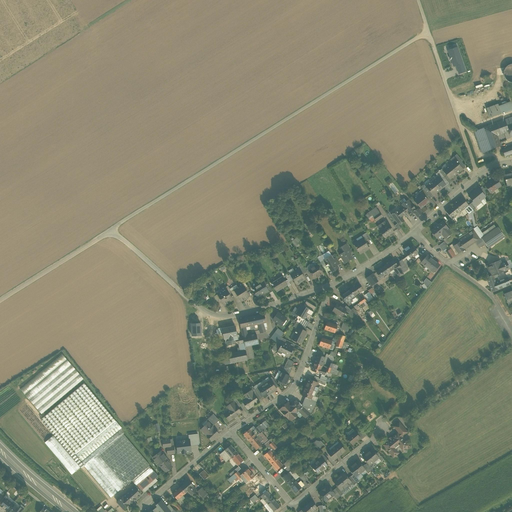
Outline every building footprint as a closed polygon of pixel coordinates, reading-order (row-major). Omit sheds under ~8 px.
[(453,66),(456,65),(462,63),(457,47),(448,50),(453,66)] [(465,72),(462,63),(456,65),(459,74),(465,72)] [(507,80),(510,82),(511,82),(511,64),(508,65),(505,67),(504,71),(503,74),(504,78),(507,80)] [(501,105),(498,106),(501,114),(511,110),(511,106),(510,102),(501,105)] [(497,104),(486,108),(490,118),(501,114),(498,106),(497,104)] [(505,120),(483,128),(490,150),(501,146),(499,142),(497,136),(508,132),(505,120)] [(483,128),(474,131),(481,153),(490,150),(483,128)] [(508,132),(497,136),(499,142),(510,138),(508,132)] [(511,146),(502,150),(504,156),(511,153),(511,146)] [(462,161),(457,154),(450,160),(452,162),(455,160),(462,169),(465,167),(461,162),(462,161)] [(452,162),(449,165),(456,174),(462,169),(455,160),(452,162)] [(456,174),(449,165),(442,171),(446,176),(447,176),(450,180),(450,179),(456,174)] [(444,178),(439,171),(436,174),(438,177),(438,176),(446,185),(448,183),(444,178)] [(438,177),(432,182),(439,191),(446,185),(438,176),(438,177)] [(496,179),(485,186),(489,193),(493,190),(494,191),(497,189),(496,188),(500,186),(496,179)] [(439,191),(432,182),(429,184),(429,183),(429,184),(425,187),(427,189),(427,188),(433,196),(439,191)] [(433,196),(427,188),(427,189),(424,191),(428,195),(430,198),(433,196)] [(423,189),(419,192),(421,195),(422,195),(423,194),(426,198),(428,195),(424,191),(423,189)] [(478,189),(468,196),(473,202),(471,203),(475,208),(482,202),(481,201),(485,198),(484,196),(478,189)] [(421,195),(420,196),(414,201),(415,201),(421,208),(420,208),(429,202),(426,198),(423,194),(422,195),(421,195)] [(462,198),(445,212),(451,219),(464,209),(468,205),(462,198)] [(407,200),(402,205),(404,208),(401,210),(404,214),(407,212),(410,216),(415,213),(416,212),(415,211),(414,209),(414,208),(413,206),(411,206),(407,200)] [(468,205),(464,209),(468,214),(473,210),(468,205)] [(376,208),(367,214),(369,217),(371,215),(373,217),(376,216),(380,213),(376,208)] [(398,213),(397,211),(391,216),(394,219),(395,222),(396,222),(397,224),(399,225),(404,221),(401,216),(404,214),(401,210),(398,213)] [(385,221),(377,227),(380,230),(388,225),(385,221)] [(447,228),(442,222),(439,225),(438,225),(435,228),(431,231),(436,238),(441,234),(445,238),(451,233),(447,229),(447,228)] [(380,230),(379,231),(385,238),(393,232),(388,225),(380,230)] [(497,227),(481,239),(485,244),(488,248),(504,237),(497,227)] [(473,230),(466,235),(472,244),(479,239),(473,230)] [(367,232),(361,236),(363,238),(365,241),(370,238),(367,232)] [(466,235),(454,243),(455,245),(453,246),(458,253),(472,244),(466,235)] [(296,237),(291,242),(295,246),(300,241),(296,237)] [(363,238),(353,244),(359,254),(369,248),(365,241),(363,238)] [(481,238),(475,242),(479,248),(485,244),(481,238)] [(443,242),(438,246),(442,251),(447,247),(443,242)] [(344,245),(339,248),(342,253),(339,255),(343,262),(348,259),(349,261),(353,258),(349,253),(345,247),(344,245)] [(413,247),(405,252),(408,256),(412,261),(419,256),(418,256),(419,255),(417,254),(413,247)] [(450,249),(446,252),(451,258),(455,255),(450,249)] [(331,255),(320,263),(323,267),(325,266),(326,267),(327,266),(331,272),(336,269),(334,267),(337,265),(333,259),(331,255)] [(433,260),(427,255),(421,263),(424,265),(425,264),(428,267),(433,260)] [(408,256),(405,257),(411,265),(411,266),(414,263),(412,261),(408,256)] [(405,257),(400,261),(406,269),(411,265),(405,257)] [(393,260),(384,266),(389,272),(392,277),(397,274),(398,276),(402,273),(399,268),(401,267),(399,263),(397,265),(393,260)] [(433,260),(428,267),(431,269),(430,270),(433,273),(439,265),(433,260)] [(499,261),(487,266),(491,276),(493,276),(497,274),(502,272),(509,269),(506,262),(505,262),(501,264),(499,261)] [(304,269),(301,264),(297,266),(298,269),(299,269),(302,275),(306,272),(304,269)] [(309,270),(311,275),(314,279),(322,273),(320,269),(320,268),(319,266),(318,266),(317,265),(309,270)] [(384,266),(376,272),(380,278),(389,272),(384,266)] [(302,275),(299,269),(298,269),(294,272),(301,282),(305,279),(302,275)] [(301,282),(294,272),(290,274),(296,285),(301,282)] [(372,274),(366,278),(371,285),(377,281),(372,274)] [(282,277),(271,283),(271,284),(272,286),(276,292),(287,285),(285,281),(282,277)] [(507,277),(495,282),(498,289),(510,285),(508,280),(507,277)] [(494,278),(487,281),(492,292),(498,289),(495,282),(494,279),(494,278)] [(266,287),(263,282),(252,289),(253,290),(252,290),(253,291),(257,298),(268,291),(266,287)] [(358,284),(350,290),(354,296),(357,294),(363,290),(358,284)] [(246,291),(243,285),(242,285),(238,288),(246,300),(248,298),(248,297),(249,296),(246,291)] [(234,290),(234,291),(237,296),(241,302),(242,301),(243,301),(246,300),(238,288),(234,290)] [(225,289),(221,292),(229,304),(231,302),(231,301),(232,300),(229,294),(226,289),(225,289)] [(350,290),(341,295),(345,302),(354,296),(350,290)] [(221,292),(217,294),(220,300),(224,305),(225,304),(226,305),(229,304),(221,292)] [(306,301),(303,306),(314,312),(316,307),(306,301)] [(365,301),(360,305),(365,311),(369,308),(365,301)] [(311,316),(314,312),(303,306),(301,304),(298,309),(295,314),(297,316),(305,320),(308,314),(311,316)] [(346,310),(336,304),(332,311),(341,317),(346,310)] [(287,320),(277,313),(272,321),(282,328),(287,320)] [(264,314),(238,320),(240,328),(242,337),(243,337),(246,336),(244,329),(246,329),(245,327),(257,324),(263,323),(264,327),(267,327),(264,314)] [(305,320),(297,316),(296,317),(296,318),(297,319),(307,325),(308,322),(305,320)] [(305,327),(307,325),(297,319),(296,322),(302,326),(305,327)] [(337,325),(327,322),(324,329),(334,333),(337,325)] [(263,323),(257,324),(260,334),(266,332),(264,327),(263,323)] [(222,326),(198,327),(198,328),(191,328),(191,331),(198,331),(199,340),(203,339),(208,339),(217,338),(224,338),(222,329),(222,326)] [(222,329),(224,338),(224,339),(225,340),(226,346),(238,343),(237,338),(235,326),(222,329)] [(300,329),(297,328),(297,329),(292,339),(291,339),(301,344),(307,332),(300,329)] [(278,329),(275,333),(280,337),(283,333),(278,329)] [(280,337),(275,333),(271,338),(276,343),(278,340),(280,337)] [(246,336),(243,337),(244,343),(245,347),(251,345),(258,344),(256,334),(246,336)] [(332,341),(321,338),(319,345),(329,349),(332,341)] [(285,343),(282,342),(281,345),(278,351),(286,354),(285,356),(288,358),(294,347),(285,343)] [(251,345),(245,347),(245,350),(247,360),(254,358),(251,345)] [(247,360),(245,350),(240,351),(228,354),(230,364),(247,360)] [(61,353),(20,388),(41,413),(82,379),(61,353)] [(325,358),(317,355),(314,363),(322,366),(323,362),(325,358)] [(288,359),(283,368),(292,367),(294,362),(288,359)] [(322,366),(314,363),(311,371),(322,374),(323,371),(321,370),(321,368),(322,366)] [(290,374),(283,370),(281,372),(277,380),(285,384),(289,376),(288,376),(290,374)] [(278,387),(272,377),(269,379),(270,380),(276,388),(278,387)] [(317,383),(308,379),(305,387),(313,390),(315,386),(316,387),(317,383)] [(270,380),(264,384),(270,394),(276,390),(276,388),(270,380)] [(84,383),(41,419),(81,468),(84,466),(81,462),(75,455),(115,421),(84,383)] [(270,394),(264,384),(258,388),(258,389),(263,397),(264,398),(270,394)] [(263,397),(258,389),(258,388),(257,387),(254,389),(261,398),(263,397)] [(313,390),(305,387),(302,396),(305,397),(311,399),(312,395),(315,397),(317,392),(313,390)] [(261,398),(254,389),(251,391),(257,401),(261,398)] [(251,391),(244,395),(246,399),(242,402),(247,409),(258,402),(257,401),(251,391)] [(311,399),(305,397),(304,401),(315,405),(316,401),(311,399)] [(295,401),(290,406),(289,407),(295,413),(298,411),(303,407),(302,406),(299,402),(298,403),(295,401)] [(315,405),(304,401),(302,406),(303,407),(310,414),(315,405)] [(237,407),(233,402),(229,405),(232,408),(223,414),(229,421),(232,419),(241,413),(237,407)] [(290,406),(287,402),(280,409),(290,421),(297,415),(295,413),(289,407),(290,406)] [(25,403),(17,410),(44,442),(52,435),(25,403)] [(310,414),(303,407),(298,411),(305,418),(310,414)] [(275,421),(279,416),(274,413),(270,417),(275,421)] [(219,420),(213,414),(208,419),(213,425),(219,420)] [(115,421),(75,455),(81,462),(122,428),(116,421),(115,421)] [(219,434),(208,422),(200,430),(211,441),(214,438),(214,439),(216,437),(219,434)] [(407,432),(399,422),(394,427),(400,434),(401,436),(402,436),(407,432)] [(260,425),(255,429),(259,434),(260,433),(264,430),(260,425)] [(122,428),(81,462),(84,466),(124,433),(122,428)] [(251,428),(243,434),(250,442),(256,437),(259,434),(255,429),(253,430),(251,428)] [(362,430),(357,434),(360,438),(361,439),(366,435),(362,430)] [(355,431),(346,438),(352,445),(360,438),(357,434),(355,431)] [(84,466),(110,498),(131,480),(150,464),(124,433),(84,466)] [(259,434),(256,437),(262,444),(266,441),(260,433),(259,434)] [(189,440),(190,446),(199,445),(197,434),(188,435),(189,440)] [(390,441),(389,442),(387,442),(384,444),(384,446),(391,454),(393,454),(395,452),(395,450),(394,448),(398,445),(401,449),(403,449),(406,446),(406,445),(400,437),(401,436),(400,434),(399,435),(398,434),(396,434),(393,436),(393,438),(393,439),(392,440),(392,439),(390,440),(390,441)] [(256,437),(250,442),(256,449),(262,444),(256,437)] [(170,447),(170,440),(162,440),(163,448),(166,447),(170,447)] [(190,446),(189,440),(176,441),(178,453),(182,453),(182,454),(186,453),(186,452),(191,452),(190,446)] [(320,441),(315,446),(319,451),(325,446),(320,441)] [(277,448),(272,442),(270,443),(269,445),(274,450),(277,448)] [(339,443),(327,453),(334,460),(345,451),(339,443)] [(237,453),(230,445),(224,450),(231,458),(237,453)] [(274,450),(269,445),(265,448),(268,451),(270,450),(274,456),(277,454),(274,450)] [(224,450),(220,454),(226,462),(231,458),(224,450)] [(274,456),(270,450),(268,451),(264,455),(270,463),(276,458),(274,456)] [(372,450),(367,453),(374,462),(378,458),(375,454),(372,450)] [(161,451),(152,458),(158,466),(159,465),(167,459),(161,451)] [(383,459),(378,452),(375,454),(378,458),(381,461),(383,459)] [(237,453),(231,458),(237,465),(243,460),(237,453)] [(374,462),(367,453),(362,457),(365,460),(364,461),(366,462),(367,463),(369,465),(374,462)] [(282,465),(276,458),(270,463),(276,470),(282,465)] [(321,458),(311,466),(317,474),(327,465),(324,462),(321,458)] [(167,459),(159,465),(165,473),(172,467),(168,463),(169,462),(167,459)] [(289,459),(283,464),(287,468),(291,465),(290,464),(292,463),(289,459)] [(358,461),(353,465),(360,473),(364,469),(365,469),(362,466),(358,461)] [(159,474),(150,464),(131,480),(136,485),(136,486),(151,473),(155,478),(159,474)] [(365,465),(364,464),(362,466),(365,469),(364,469),(368,473),(370,471),(369,471),(365,465)] [(360,473),(353,465),(349,469),(351,471),(350,472),(352,474),(353,474),(355,477),(360,473)] [(240,475),(241,477),(243,481),(246,479),(248,481),(254,476),(248,469),(240,475)] [(204,470),(199,474),(204,480),(209,476),(204,470)] [(240,475),(237,471),(236,472),(227,480),(230,483),(234,479),(236,481),(241,477),(240,475)] [(288,472),(282,477),(289,485),(295,480),(288,472)] [(136,486),(142,494),(143,494),(157,481),(155,478),(151,473),(136,486)] [(347,478),(343,473),(341,475),(341,476),(339,478),(346,487),(348,485),(348,484),(350,482),(347,478)] [(355,477),(353,474),(351,476),(356,483),(359,481),(355,477)] [(260,484),(254,476),(248,481),(254,489),(260,484)] [(351,476),(350,476),(347,478),(350,482),(353,486),(356,483),(351,476)] [(339,478),(336,480),(335,479),(333,481),(337,487),(340,490),(342,488),(344,488),(346,487),(339,478)] [(183,484),(180,487),(185,493),(188,491),(190,494),(193,492),(194,493),(196,490),(193,487),(188,480),(185,483),(184,483),(183,484)] [(297,483),(295,480),(289,485),(295,493),(304,485),(300,481),(297,483)] [(136,485),(123,496),(129,504),(130,505),(143,494),(142,494),(136,486),(136,485)] [(332,491),(327,486),(325,488),(322,490),(318,493),(322,498),(325,498),(326,500),(333,495),(334,494),(332,491)] [(180,487),(172,494),(177,500),(185,493),(180,487)] [(207,494),(202,487),(197,491),(202,498),(207,494)] [(340,490),(337,487),(334,489),(340,496),(343,493),(340,490)] [(340,496),(334,489),(332,491),(334,494),(333,495),(336,499),(340,496)] [(273,499),(266,491),(260,496),(267,504),(273,499)] [(6,499),(8,496),(5,494),(0,501),(2,503),(6,499)] [(252,497),(250,499),(253,503),(258,499),(255,495),(252,497)] [(123,496),(117,502),(123,509),(129,504),(123,496)] [(7,511),(12,504),(6,499),(2,503),(0,506),(7,511)] [(273,499),(267,504),(273,511),(279,506),(273,499)] [(166,507),(161,501),(155,505),(157,507),(160,511),(169,511),(170,511),(166,507)] [(312,501),(301,510),(302,511),(316,511),(317,511),(315,509),(317,508),(312,501)] [(181,508),(175,502),(172,504),(177,511),(181,508)]
